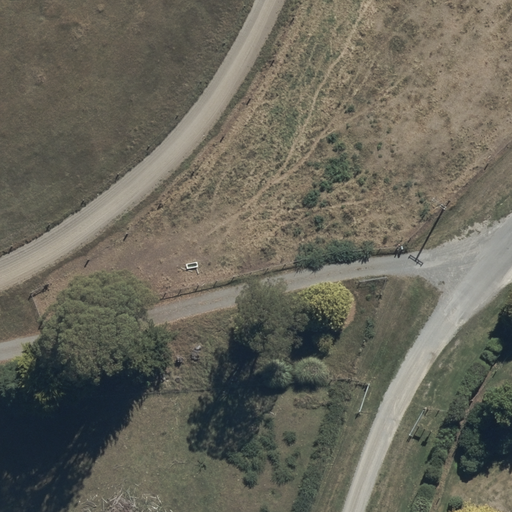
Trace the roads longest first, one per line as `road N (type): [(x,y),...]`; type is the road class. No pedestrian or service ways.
road 1 (track): [(497,260),(336,271),(0,350)]
road 2 (unclassified): [(353,511),(396,388),(511,245)]
